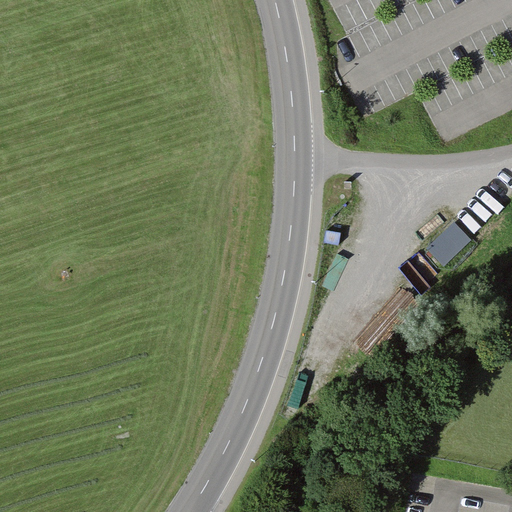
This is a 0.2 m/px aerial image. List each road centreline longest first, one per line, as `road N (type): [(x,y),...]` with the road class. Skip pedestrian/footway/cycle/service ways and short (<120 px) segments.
road 1 (tertiary): [(298,157),(284,295),(265,360),(191,511)]
road 2 (unclassified): [(511,152),(298,157)]
road 3 (tertiary): [(274,0),(298,157)]
